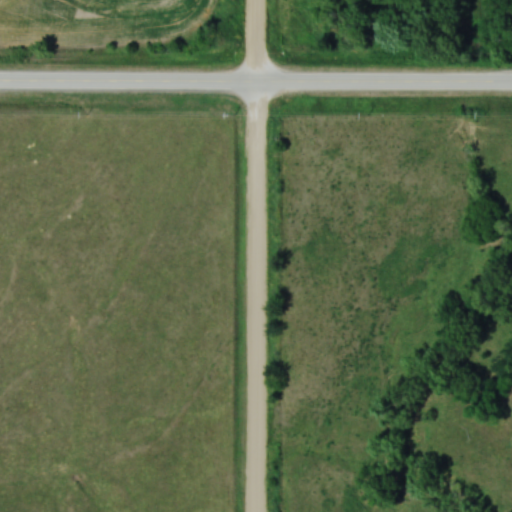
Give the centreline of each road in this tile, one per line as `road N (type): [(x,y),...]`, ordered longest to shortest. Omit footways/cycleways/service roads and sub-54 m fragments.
road 1 (tertiary): [(511,87),(0,86)]
road 2 (residential): [(256,511),(257,0)]
